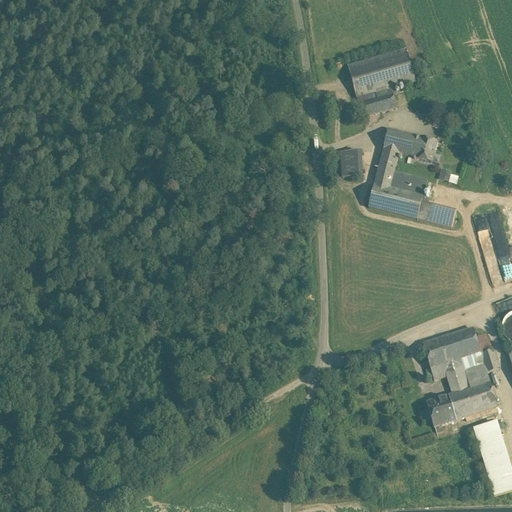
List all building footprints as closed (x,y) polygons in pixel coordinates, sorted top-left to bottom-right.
[(409,48),(351,64),(365,118),(401,108),(394,83),(417,77),(409,48)] [(442,140),(392,127),(371,206),(456,228),(461,210),(427,201),(428,197),(393,188),(402,154),(436,163),(442,140)] [(363,178),(362,152),(340,152),(341,179),(363,178)] [(439,180),(457,185),(460,176),(441,171),(439,180)] [(477,328),(425,343),(433,370),(447,366),(464,361),(485,355),(477,328)] [(464,361),(447,366),(455,394),(472,389),(464,361)] [(455,394),(430,401),(437,428),(504,411),(497,383),(472,389),(455,394)] [(493,498),(511,492),(511,471),(499,422),(474,429),(493,498)]
